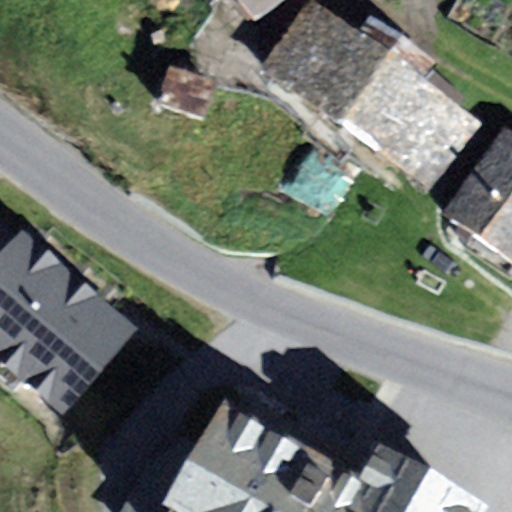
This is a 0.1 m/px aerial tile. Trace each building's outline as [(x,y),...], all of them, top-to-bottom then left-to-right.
[(213,0),(243,42),(302,0),(213,0)] [(314,14),(265,85),(435,202),(484,130),(314,14)] [(511,146),(503,141),(447,235),(511,273),(511,146)] [(20,242),(0,265),(0,377),(60,426),(134,336),(20,242)] [(215,419),(163,511),(470,511),(370,457),(350,493),(215,419)]
